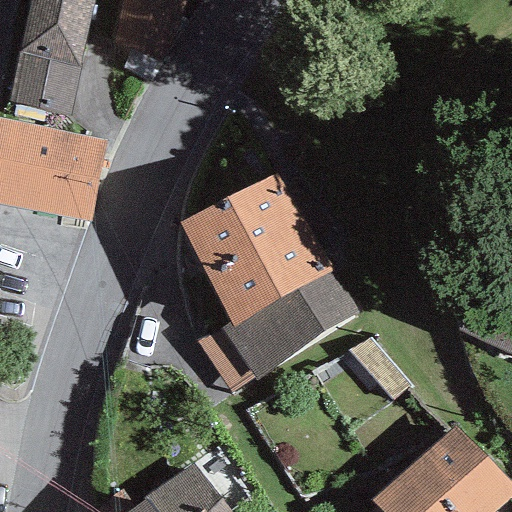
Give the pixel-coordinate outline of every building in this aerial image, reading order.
[(29,0),(18,53),(80,69),(94,0),(29,0)] [(163,59),(183,1),(180,0),(122,0),(111,42),(163,59)] [(80,69),(18,53),(8,101),(69,115),(80,69)] [(0,119),(0,204),(89,221),(104,140),(0,119)] [(280,171),(178,222),(229,323),(231,328),(332,272),(280,171)] [(492,264),(485,264),(456,331),(511,355),(511,237),(506,234),(492,264)] [(358,314),(332,272),(231,328),(229,323),(195,342),(230,393),(253,379),(256,381),(358,314)] [(496,511),(511,498),(511,487),(455,423),(416,459),(464,511),(496,511)] [(382,511),(464,511),(416,459),(371,499),(378,506),(382,511)] [(229,511),(192,463),(125,511),(229,511)]
